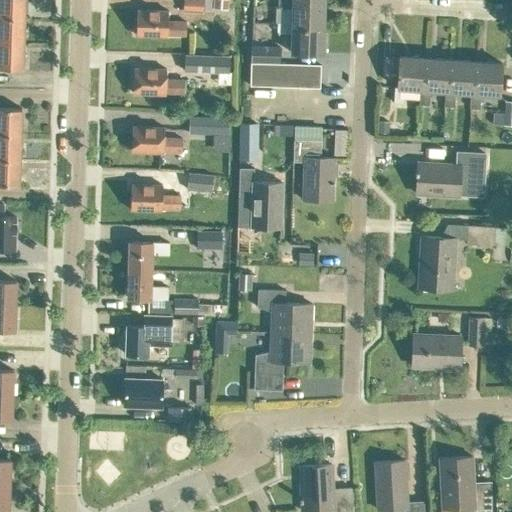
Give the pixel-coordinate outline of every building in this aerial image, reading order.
[(0,0),(0,16),(24,17),(24,0),(0,0)] [(182,0),(182,11),(203,12),(203,11),(212,12),(213,7),(213,0),(211,0),(182,0)] [(292,1),(291,0),(277,0),(277,7),(292,8),(291,23),(291,26),(323,27),(324,2),(292,1)] [(136,9),(136,35),(167,35),(167,34),(185,35),(186,21),(168,20),(168,10),(136,9)] [(24,17),(0,16),(0,41),(23,42),(24,17)] [(291,26),(291,23),(277,22),(276,32),(291,33),(290,52),(322,53),(323,27),(291,26)] [(0,67),(22,68),(23,42),(0,41),(0,67)] [(251,45),(250,61),(279,62),(279,46),(251,45)] [(184,53),(184,71),(228,72),(229,55),(184,53)] [(422,89),(424,57),(399,55),(397,86),(394,86),(393,102),(403,102),(404,88),(419,89),(422,89)] [(422,89),(419,89),(418,103),(428,104),(429,90),(445,91),(447,91),(449,59),(424,57),(422,89)] [(447,91),(445,91),(444,105),(453,106),(455,91),(470,92),(472,92),(474,61),(449,59),(447,91)] [(472,92),(470,92),(469,107),(479,108),(480,93),(499,95),(501,62),(474,61),(472,92)] [(250,62),(250,85),(261,85),(262,63),(250,62)] [(262,63),(261,85),(273,86),(274,63),(262,63)] [(285,63),(274,63),(273,86),(284,86),(285,63)] [(297,64),(285,63),(284,86),(296,86),(297,64)] [(308,64),(297,64),(296,86),(308,87),(308,64)] [(320,64),(308,64),(308,87),(319,87),(320,64)] [(184,79),(166,78),(166,68),(135,67),(134,93),(165,94),(165,92),(183,93),(184,79)] [(511,124),(511,100),(504,100),(503,124),(511,124)] [(0,132),(20,133),(21,108),(0,107),(0,132)] [(188,116),(188,132),(228,132),(228,116),(188,116)] [(389,121),(378,120),(377,132),(388,133),(389,121)] [(258,123),(239,123),(238,153),(257,153),(258,123)] [(294,125),(294,140),(293,160),(304,161),(302,199),(332,199),(333,157),(319,156),(320,140),(308,140),(309,125),(294,125)] [(163,152),(163,151),(181,151),(182,138),(164,137),(164,127),(133,126),(132,151),(163,152)] [(20,133),(0,132),(0,158),(19,159),(20,133)] [(459,164),(417,162),(415,192),(458,195),(459,175),(483,177),(484,153),(460,152),(459,164)] [(19,159),(0,158),(0,183),(19,185),(19,159)] [(238,198),(237,226),(251,226),(280,227),(282,181),(253,180),(253,167),(239,167),(238,198)] [(209,190),(210,174),(187,172),(186,188),(209,190)] [(161,209),(161,208),(179,209),(180,195),(162,194),(162,184),(130,184),(129,209),(161,209)] [(3,202),(0,201),(0,247),(15,248),(16,216),(3,216),(3,202)] [(447,223),(440,236),(421,235),(418,287),(451,289),(454,237),(459,237),(459,238),(466,239),(465,243),(493,245),(493,244),(508,245),(509,228),(493,227),(493,226),(447,223)] [(196,230),(196,247),(220,248),(220,230),(196,230)] [(128,269),(151,270),(152,253),(168,254),(169,242),(129,241),(128,269)] [(300,266),(314,266),(314,252),(300,252),(300,266)] [(151,270),(128,269),(127,297),(167,298),(167,287),(151,286),(151,270)] [(238,272),(237,289),(251,290),(252,273),(238,272)] [(0,304),(15,305),(16,280),(0,279),(0,304)] [(270,331),(310,332),(311,303),(285,302),(285,289),(257,288),(256,306),(271,310),(270,331)] [(173,297),(173,313),(213,314),(213,313),(227,313),(227,303),(197,303),(197,298),(173,297)] [(15,305),(0,304),(0,328),(14,329),(15,305)] [(126,324),(125,353),(147,354),(147,343),(162,344),(170,344),(170,342),(171,314),(143,314),(143,325),(126,324)] [(205,315),(192,315),(192,324),(204,324),(205,315)] [(467,345),(483,346),(483,337),(490,338),(491,317),(485,317),(485,316),(468,315),(467,345)] [(310,332),(270,331),(269,350),(255,354),(253,388),(281,389),(282,360),(309,361),(310,332)] [(214,351),(227,352),(228,332),(215,332),(214,351)] [(443,366),(443,368),(459,369),(460,335),(412,333),(411,365),(443,366)] [(192,366),(201,366),(201,349),(192,349),(192,366)] [(131,361),(130,371),(148,373),(149,363),(131,361)] [(195,377),(195,368),(175,367),(174,377),(195,377)] [(0,393),(12,394),(13,369),(0,368),(0,393)] [(124,377),(123,405),(161,406),(162,378),(124,377)] [(0,418),(11,418),(12,394),(0,393),(0,418)] [(192,420),(192,407),(167,406),(166,420),(192,420)] [(491,511),(490,480),(473,480),(472,455),(439,457),(441,509),(442,509),(441,511),(460,511),(460,508),(468,507),(468,511),(491,511)] [(0,482),(9,483),(10,458),(0,457),(0,482)] [(374,461),(377,509),(403,507),(403,511),(423,511),(423,500),(407,501),(404,459),(374,461)] [(351,511),(350,490),(332,491),(331,463),(301,465),(302,484),(300,484),(301,510),(338,508),(338,511),(351,511)] [(9,483),(0,482),(0,507),(8,507),(9,483)]
